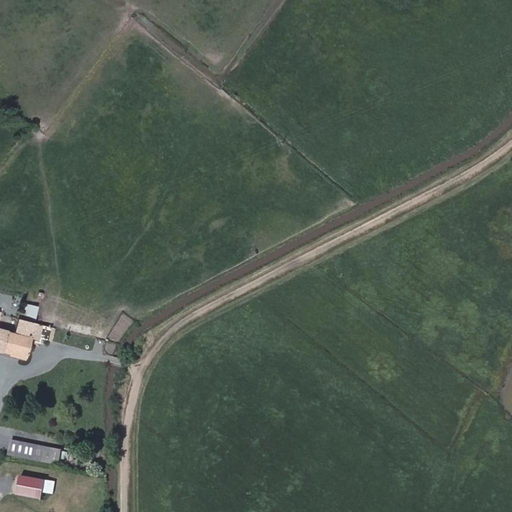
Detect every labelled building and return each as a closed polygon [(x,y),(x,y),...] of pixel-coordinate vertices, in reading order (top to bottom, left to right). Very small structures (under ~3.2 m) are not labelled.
[(3,307),(0,319),(0,325),(4,327),(9,309),(3,307)] [(4,327),(11,328),(16,311),(9,309),(4,327)] [(0,343),(23,349),(32,315),(16,311),(11,328),(4,327),(0,343)] [(59,465),(62,449),(11,439),(7,455),(59,465)] [(17,497),(43,499),(44,478),(18,476),(17,497)]
